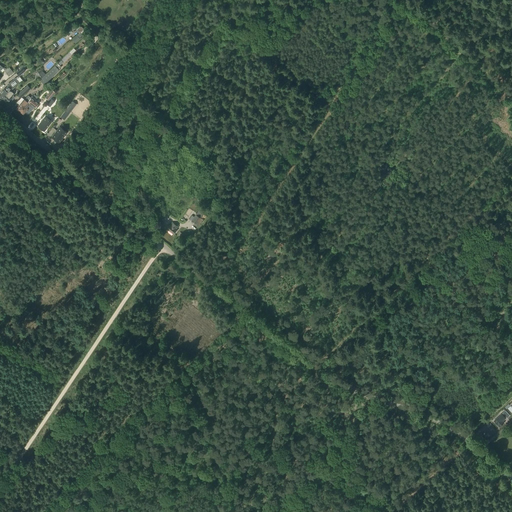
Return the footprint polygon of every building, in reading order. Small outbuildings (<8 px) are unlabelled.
[(78,25),(67,34),(69,35),(74,31),(73,31),(75,29),(76,30),(79,33),(83,29),(81,27),(78,25)] [(80,32),(73,39),(76,43),(80,39),(79,38),(83,35),(80,32)] [(44,85),(59,71),(55,66),(40,80),(44,85)] [(11,70),(9,67),(4,71),(6,74),(8,76),(13,72),(11,70)] [(19,76),(25,71),(22,67),(16,73),(19,76)] [(9,92),(12,89),(11,89),(19,83),(16,78),(10,83),(8,85),(5,90),(4,89),(0,93),(0,96),(2,99),(7,93),(7,94),(9,92)] [(20,98),(27,92),(30,89),(28,85),(17,95),(20,98)] [(14,94),(10,91),(12,89),(9,92),(7,94),(7,93),(2,99),(3,99),(7,103),(9,100),(11,101),(14,97),(13,96),(14,94)] [(49,101),(55,93),(52,90),(45,98),(49,101)] [(16,109),(19,112),(27,102),(29,99),(31,98),(28,96),(24,100),(24,99),(16,109)] [(38,103),(31,98),(27,102),(19,112),(23,115),(24,113),(27,115),(33,107),(34,108),(38,103)] [(65,111),(60,117),(64,120),(69,114),(65,111)] [(45,116),(37,126),(44,131),(52,122),(45,116)] [(60,127),(52,138),(59,143),(67,133),(60,127)] [(201,218),(204,214),(199,211),(194,217),(192,216),(189,220),(191,221),(192,220),(197,224),(197,225),(198,226),(199,226),(203,220),(201,218)] [(175,225),(172,223),(170,226),(170,225),(167,229),(174,234),(176,231),(176,230),(178,227),(179,225),(176,223),(175,225)] [(502,414),(494,421),(500,427),(504,423),(503,421),(506,418),(502,414)]
